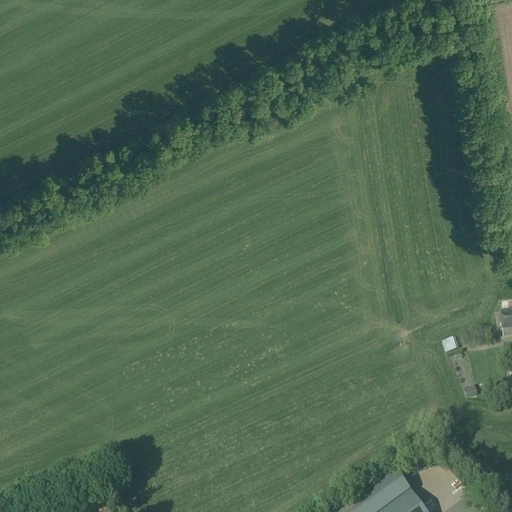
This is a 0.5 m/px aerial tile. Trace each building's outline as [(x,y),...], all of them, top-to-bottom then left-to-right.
[(503,338),(511,337),(511,309),(500,311),(503,338)] [(447,349),(458,347),(456,336),(446,337),(447,349)] [(465,401),(477,398),(474,387),(462,391),(465,401)] [(426,469),(426,470),(436,463),(429,453),(420,460),(420,461),(417,462),(410,463),(405,467),(411,478),(416,474),(416,475),(421,471),(422,472),(426,469)] [(340,511),(422,511),(398,478),(395,474),(340,511)] [(94,498),(97,511),(107,511),(111,511),(106,495),(94,498)]
